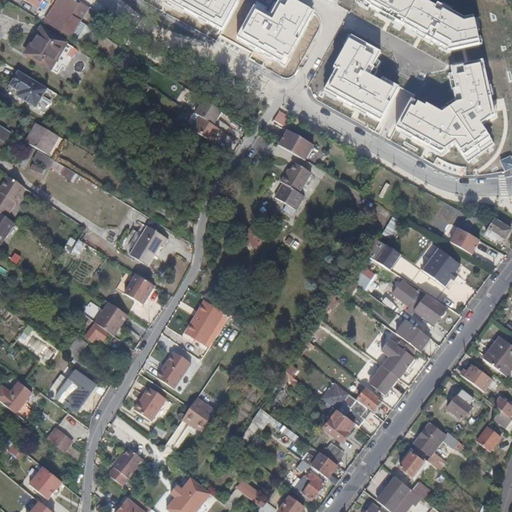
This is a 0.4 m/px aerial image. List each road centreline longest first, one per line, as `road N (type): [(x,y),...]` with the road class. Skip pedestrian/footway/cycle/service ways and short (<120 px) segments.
road 1 (residential): [(85,511),(99,431),(197,263),(210,199),(278,89)]
road 2 (secondary): [(511,268),(332,511)]
road 3 (residential): [(504,186),(447,184),(295,98)]
road 4 (residential): [(278,89),(110,0)]
